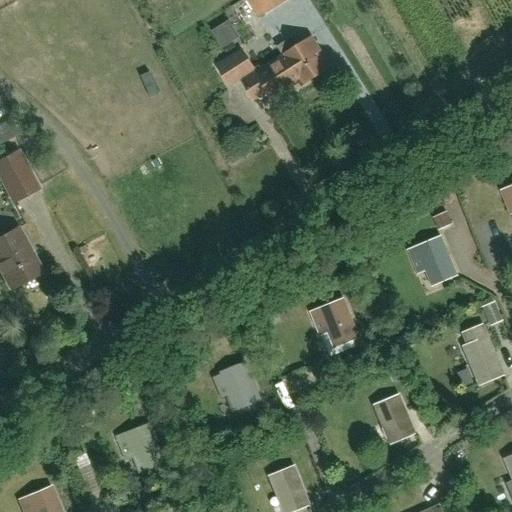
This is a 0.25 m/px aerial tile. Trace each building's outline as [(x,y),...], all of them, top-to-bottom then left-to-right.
[(247,0),(259,18),(287,0),(247,0)] [(224,47),(238,37),(227,21),(213,30),(224,47)] [(330,68),(311,38),(297,47),(291,39),(277,47),(283,56),(255,74),(241,52),(218,67),(230,86),(241,79),(255,100),(267,92),(272,99),(299,82),(302,86),(330,68)] [(0,143),(24,128),(15,113),(0,123),(0,143)] [(38,189),(18,152),(0,162),(0,178),(13,203),(38,189)] [(511,188),(510,189),(511,191),(502,195),(510,214),(511,213),(511,188)] [(0,238),(0,269),(11,290),(42,273),(18,229),(0,238)] [(418,251),(409,255),(417,274),(426,270),(430,281),(444,275),(446,280),(456,276),(441,239),(417,249),(418,251)] [(348,342),(358,338),(343,301),(320,310),(320,313),(311,316),(319,335),(328,332),(332,343),(346,337),(348,342)] [(503,375),(483,326),(467,333),(472,345),(464,348),(480,385),(503,375)] [(260,401),(245,364),(221,374),(222,376),(213,380),(221,399),(230,395),(234,406),(248,400),(250,405),(260,401)] [(414,433),(399,397),(375,407),(389,439),(398,435),(400,440),(414,433)] [(164,463),(150,426),(126,435),(127,437),(118,441),(125,460),(134,456),(138,467),(152,462),(154,467),(164,463)] [(309,505),(294,468),(271,478),(284,510),(293,506),(295,511),(309,505)] [(61,511),(51,488),(27,498),(28,500),(20,504),(22,511),(61,511)]
